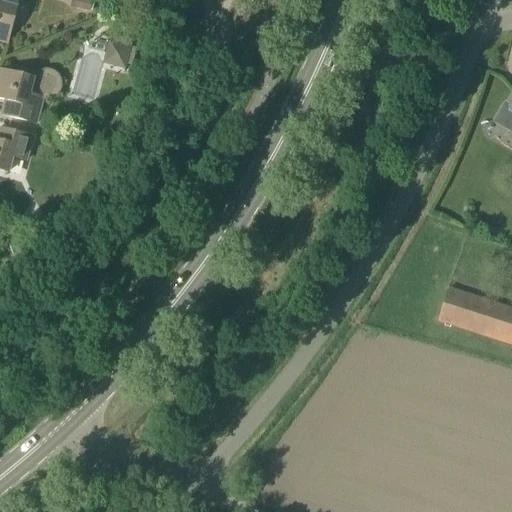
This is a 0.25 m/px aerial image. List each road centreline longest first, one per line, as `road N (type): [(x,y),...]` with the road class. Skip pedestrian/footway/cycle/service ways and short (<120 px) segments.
road 1 (unclassified): [(119,459),(195,489),(364,280),(444,127),(480,30),(511,19)]
road 2 (primary): [(71,416),(195,282),(308,99),(348,0)]
